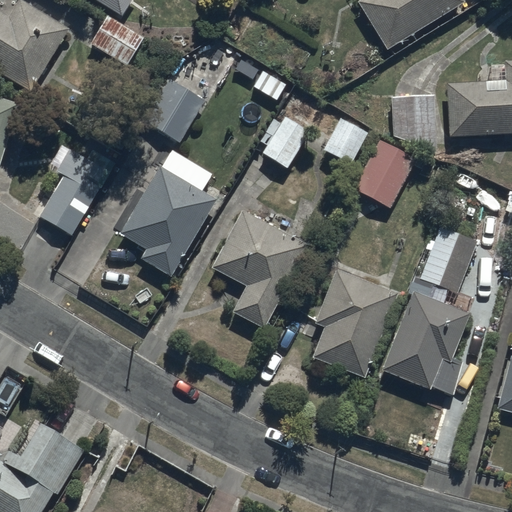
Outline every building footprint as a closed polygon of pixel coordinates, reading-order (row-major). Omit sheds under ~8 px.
[(0,71),(31,91),(70,29),(22,0),(14,0),(6,13),(0,9),(0,71)] [(96,0),(122,15),(131,0),(96,0)] [(357,0),(356,1),(386,49),(463,1),(462,0),(357,0)] [(142,37),(106,15),(90,42),(126,65),(142,37)] [(511,59),(506,60),(506,64),(491,65),(492,78),(444,81),(447,135),(511,131),(511,59)] [(286,85),(262,70),(252,86),(277,100),(286,85)] [(204,99),(174,82),(148,125),(178,143),(204,99)] [(434,94),(390,95),(393,135),(434,153),(434,94)] [(0,161),(19,103),(0,97),(0,161)] [(264,129),(253,147),(286,167),(309,131),(284,115),(273,134),(264,129)] [(340,119),(323,152),(353,167),(370,134),(340,119)] [(415,157),(377,138),(351,189),(390,208),(415,157)] [(64,141),(49,165),(67,176),(41,218),(70,236),(111,171),(64,141)] [(146,247),(140,256),(170,274),(216,198),(159,164),(119,231),(146,247)] [(244,284),(230,311),(263,328),(306,244),(240,209),(210,267),(244,284)] [(417,278),(434,284),(457,293),(477,241),(437,225),(417,278)] [(323,326),(311,356),(364,377),(397,293),(336,269),(315,323),(323,326)] [(413,289),(380,368),(453,396),(463,360),(452,356),(470,313),(413,289)] [(511,357),(500,406),(511,409),(511,357)] [(7,449),(4,454),(0,451),(0,511),(39,511),(52,490),(57,493),(84,448),(38,421),(18,455),(7,449)]
